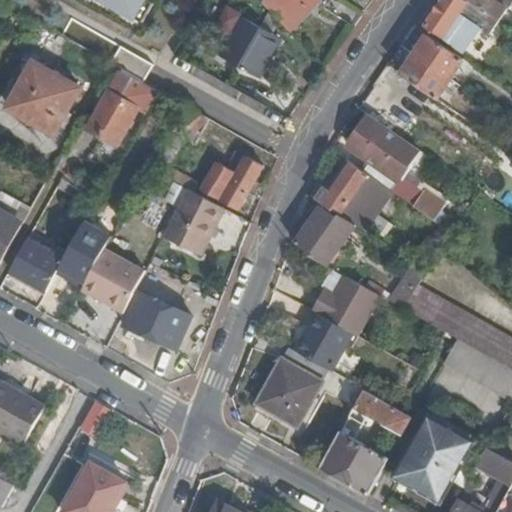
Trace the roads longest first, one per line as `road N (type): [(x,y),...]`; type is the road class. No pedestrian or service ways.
road 1 (residential): [(408,0),(311,142),(198,427)]
road 2 (unclassified): [(0,317),(198,427)]
road 3 (unclassified): [(198,427),(350,511)]
